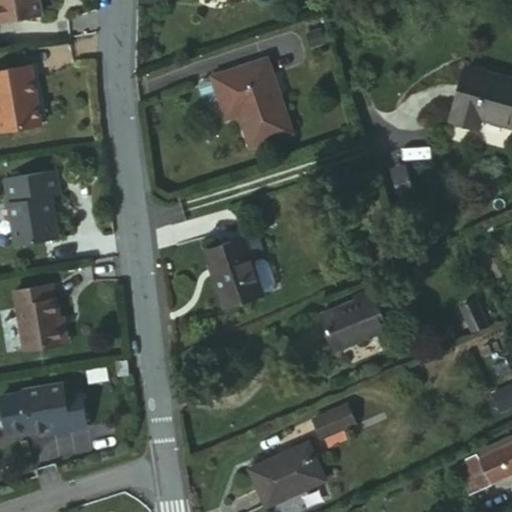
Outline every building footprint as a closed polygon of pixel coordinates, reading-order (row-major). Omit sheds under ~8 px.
[(0,0),(0,2),(0,5),(3,26),(46,19),(42,0),(0,0)] [(295,130),(270,56),(215,75),(228,115),(241,111),(252,145),(295,130)] [(478,118),(511,128),(511,124),(511,80),(462,68),(449,121),(476,129),(478,118)] [(31,70),(25,71),(28,100),(35,98),(31,70)] [(0,135),(40,130),(35,98),(28,100),(25,71),(0,74),(0,135)] [(396,164),(383,168),(395,206),(408,201),(396,164)] [(3,181),(14,249),(55,242),(51,217),(48,217),(46,200),(48,200),(56,199),(52,174),(3,181)] [(217,307),(255,293),(235,234),(198,247),(217,307)] [(312,314),(325,347),(379,323),(364,283),(345,291),(348,299),(312,314)] [(13,295),(23,354),(62,348),(58,322),(55,303),(52,303),(50,289),(13,295)] [(463,306),(469,332),(487,328),(481,302),(463,306)] [(62,321),(58,322),(62,348),(66,347),(62,321)] [(128,360),(117,362),(119,376),(130,374),(128,360)] [(25,431),(25,434),(46,430),(64,428),(65,433),(82,430),(76,393),(61,395),(59,385),(20,391),(20,394),(25,431)] [(511,407),(511,387),(494,393),(501,411),(511,407)] [(2,434),(25,431),(20,394),(0,396),(0,427),(2,429),(2,434)] [(348,401),(312,418),(326,444),(361,427),(348,401)] [(258,497),(317,470),(299,432),(240,459),(258,497)] [(484,480),(511,468),(511,432),(500,438),(504,445),(476,458),(484,480)]
